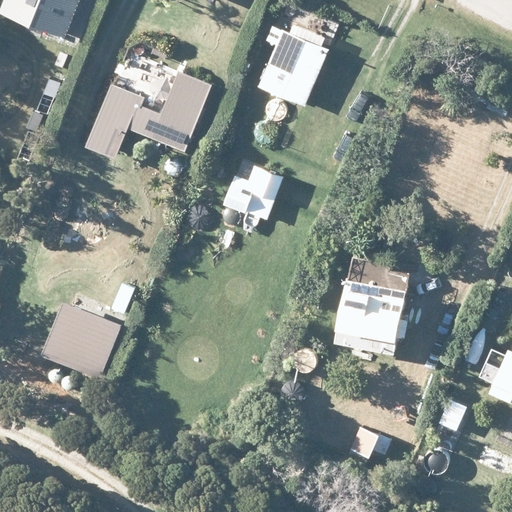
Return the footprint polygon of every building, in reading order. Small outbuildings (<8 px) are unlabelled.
[(0,0),(0,1),(63,29),(75,0),(0,0)] [(286,26),(263,83),(309,103),(333,46),(286,26)] [(188,148),(215,82),(182,69),(166,111),(143,102),(146,95),(114,82),(90,143),(119,155),(131,126),(188,148)] [(282,196),(290,172),(244,155),(227,202),(253,211),(261,188),(282,196)] [(339,339),(398,350),(402,332),(411,334),(415,315),(405,314),(411,287),(352,275),(339,339)] [(103,373),(124,323),(68,301),(46,351),(103,373)] [(4,337),(24,342),(28,325),(8,321),(4,337)] [(511,346),(503,365),(490,359),(484,373),(498,379),(493,390),(511,398),(511,346)] [(327,437),(345,444),(354,420),(337,413),(327,437)] [(363,424),(354,444),(373,453),(376,446),(388,452),(395,436),(383,431),(382,432),(363,424)]
